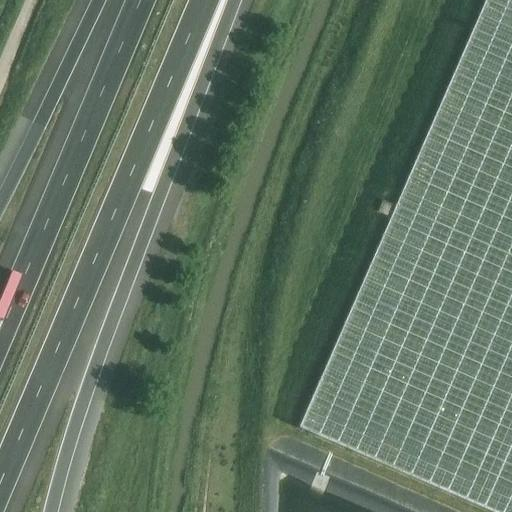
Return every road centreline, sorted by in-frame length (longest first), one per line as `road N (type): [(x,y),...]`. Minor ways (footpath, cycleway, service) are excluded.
road 1 (motorway): [(53,511),(72,427),(222,0)]
road 2 (motorway): [(0,481),(204,0)]
road 3 (motorway): [(139,0),(0,328)]
road 4 (motorway): [(98,0),(0,204)]
